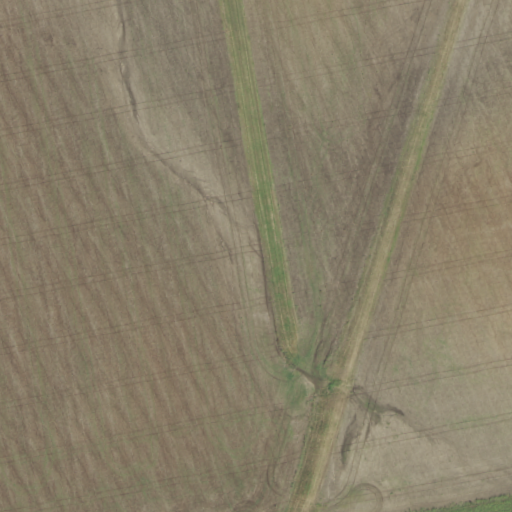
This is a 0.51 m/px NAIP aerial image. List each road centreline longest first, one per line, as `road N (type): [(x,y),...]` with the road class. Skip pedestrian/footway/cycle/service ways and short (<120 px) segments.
road 1 (track): [(461,0),(341,390),(311,396)]
road 2 (track): [(234,0),(311,396)]
